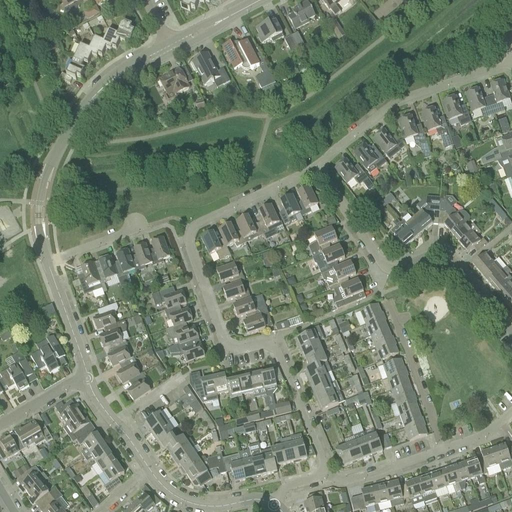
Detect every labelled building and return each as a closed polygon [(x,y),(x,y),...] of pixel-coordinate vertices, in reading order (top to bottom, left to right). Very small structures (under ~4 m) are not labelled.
[(59,0),(64,9),(81,0),(83,0),(85,2),(89,0),(93,0),(98,7),(111,0),(59,0)] [(194,0),(183,0),(180,8),(190,12),(191,9),(195,11),(199,3),(199,2),(195,0),(194,0)] [(319,0),(329,12),(330,11),(335,17),(340,13),(335,7),(343,0),(319,0)] [(315,18),(312,12),(307,3),(299,7),(300,10),(293,13),(294,15),(288,18),(295,32),(310,24),(308,22),(315,18)] [(87,21),(99,15),(95,8),(83,13),(87,21)] [(112,19),(123,13),(120,8),(109,13),(112,19)] [(89,29),(103,21),(101,18),(87,25),(89,29)] [(284,38),(280,31),(275,22),(269,25),(268,23),(256,30),(259,36),(257,37),(262,46),(271,41),(273,44),(284,38)] [(345,50),(351,46),(335,22),(329,26),(345,50)] [(130,32),(132,28),(122,24),(117,35),(118,35),(120,41),(125,43),(126,41),(130,43),(134,33),(130,32)] [(117,35),(108,31),(103,42),(103,43),(106,48),(106,49),(111,51),(112,48),(116,50),(120,41),(118,35),(117,35)] [(72,42),(77,40),(73,32),(68,35),(72,42)] [(299,53),(306,50),(297,34),(291,37),(298,50),(299,53)] [(291,53),(298,50),(291,37),(284,41),(291,53)] [(103,42),(103,43),(94,39),(89,50),(92,56),(97,58),(98,56),(102,58),(106,49),(106,48),(103,43),(103,42)] [(259,67),(251,52),(247,43),(240,46),(239,44),(238,43),(237,43),(236,43),(234,43),(231,45),(230,43),(222,48),(234,70),(240,67),(241,67),(242,68),(243,69),(244,70),(246,70),(248,70),(250,69),(251,71),(259,67)] [(89,50),(80,46),(75,58),(73,61),(83,66),(84,63),(88,65),(92,56),(89,50)] [(195,73),(196,72),(204,87),(218,79),(222,86),(230,82),(223,70),(217,73),(208,55),(190,64),(195,73)] [(73,61),(75,58),(66,77),(62,74),(59,80),(70,85),(72,79),(76,81),(77,78),(81,80),(85,71),(81,69),(83,66),(73,61)] [(190,89),(180,71),(180,70),(171,74),(171,75),(159,82),(165,94),(162,95),(167,105),(180,99),(178,95),(190,89)] [(274,84),(275,84),(267,70),(262,73),(263,75),(260,76),(264,84),(259,86),(261,91),(261,90),(263,93),(275,87),(274,84)] [(502,104),(510,101),(503,82),(490,86),(494,99),(489,101),(493,115),(504,112),(502,104)] [(229,90),(234,99),(239,96),(234,87),(229,90)] [(489,101),(483,103),(478,90),(465,95),(472,114),(476,113),(476,114),(481,112),(483,119),(493,115),(489,101)] [(466,109),(460,111),(456,98),(442,103),(449,122),(453,121),(453,122),(458,120),(460,127),(471,124),(466,109)] [(204,109),(204,108),(203,101),(195,103),(196,111),(204,109)] [(444,121),(438,123),(434,110),(421,114),(427,134),(431,133),(436,132),(438,138),(440,138),(444,150),(453,147),(444,121)] [(421,128),(415,130),(411,118),(398,122),(404,141),(413,139),(416,147),(419,146),(421,150),(420,150),(424,161),(432,158),(421,128)] [(508,125),(500,128),(502,134),(510,131),(508,125)] [(384,131),(373,140),(379,148),(385,156),(388,160),(395,154),(404,147),(403,146),(397,138),(392,142),(391,140),(384,131)] [(494,151),(481,161),(483,167),(494,163),(494,164),(511,157),(511,135),(511,136),(501,140),(502,143),(501,144),(503,148),(494,151)] [(461,142),(454,145),(456,151),(463,148),(461,142)] [(365,146),(354,155),(360,163),(366,171),(373,165),(377,170),(377,171),(386,164),(384,161),(378,153),(373,157),(368,151),(365,146)] [(511,157),(494,164),(497,163),(498,164),(499,167),(500,169),(502,170),(506,181),(511,178),(511,157)] [(346,161),(334,170),(347,186),(354,180),(359,187),(362,184),(369,192),(374,188),(365,176),(359,168),(354,172),(352,170),(346,161)] [(472,179),(479,176),(473,161),(466,164),(472,179)] [(318,206),(315,201),(309,189),(297,194),(302,204),(296,206),(292,197),(302,217),(310,214),(309,210),(318,206)] [(385,208),(395,200),(391,196),(382,203),(385,208)] [(301,217),(302,217),(292,197),(280,202),(284,212),(279,215),(284,226),(293,222),(292,218),(300,215),(301,217)] [(439,213),(438,226),(443,226),(451,235),(465,224),(464,224),(470,219),(469,219),(469,218),(468,216),(467,215),(465,214),(463,213),(461,213),(459,213),(457,214),(453,210),(452,210),(452,209),(445,202),(445,201),(440,201),(439,206),(439,213)] [(495,214),(500,210),(492,201),(487,205),(495,214)] [(365,212),(371,208),(367,203),(362,206),(365,212)] [(421,212),(412,220),(423,233),(432,225),(438,226),(439,213),(439,206),(426,205),(426,208),(421,212)] [(279,224),(275,216),(271,207),(259,212),(263,222),(258,224),(263,236),(266,241),(276,237),(277,233),(276,230),(282,227),(281,223),(279,224)] [(504,221),(507,218),(500,210),(495,214),(502,222),(504,221)] [(258,224),(252,227),(248,218),(236,223),(240,233),(246,244),(249,244),(250,243),(252,243),(253,241),(254,240),(263,236),(258,224)] [(329,228),(336,225),(333,218),(326,221),(329,228)] [(414,241),(423,233),(412,220),(406,226),(403,222),(400,225),(414,241)] [(414,241),(400,225),(396,221),(392,224),(396,228),(391,232),(391,233),(386,237),(397,249),(401,246),(404,249),(414,241)] [(473,225),(468,229),(465,224),(451,235),(459,245),(477,230),(473,225)] [(240,233),(235,235),(230,226),(218,231),(223,241),(227,251),(227,249),(235,245),(236,248),(246,244),(240,233)] [(316,243),(308,248),(312,259),(318,256),(329,251),(326,246),(329,245),(331,244),(337,242),(332,229),(322,233),(314,237),(316,243)] [(475,237),(480,233),(477,230),(459,245),(467,254),(473,249),(477,253),(487,245),(483,240),(480,242),(475,237)] [(227,251),(223,241),(218,231),(223,241),(217,243),(213,234),(201,240),(209,257),(215,254),(219,262),(230,257),(227,251)] [(162,261),(170,258),(163,239),(151,243),(155,253),(149,255),(145,245),(145,246),(153,267),(163,264),(162,261)] [(153,267),(145,246),(134,250),(137,260),(131,262),(128,252),(135,274),(146,270),(145,267),(152,265),(153,268),(153,267)] [(312,259),(314,265),(316,266),(321,276),(326,274),(336,269),(334,264),(337,262),(338,262),(344,259),(339,247),(330,251),(329,251),(318,256),(312,259)] [(135,274),(128,252),(116,256),(120,266),(114,268),(110,258),(121,290),(129,287),(131,284),(128,276),(127,274),(134,271),(135,274)] [(493,264),(485,255),(472,266),(480,275),(493,264)] [(96,274),(93,264),(102,290),(101,286),(111,283),(110,280),(117,277),(121,290),(110,258),(106,260),(105,257),(97,260),(102,272),(96,274)] [(493,264),(480,275),(488,284),(506,268),(498,260),(493,264)] [(93,264),(92,265),(91,262),(84,265),(85,267),(81,269),(85,278),(78,281),(83,294),(86,296),(102,290),(93,264)] [(326,274),(321,276),(323,282),(326,283),(330,293),(334,291),(340,288),(347,285),(345,280),(348,279),(355,275),(355,274),(351,266),(350,263),(341,267),(336,269),(326,274)] [(241,273),(238,274),(234,265),(216,272),(221,284),(230,281),(232,286),(244,282),(241,273)] [(508,276),(511,274),(506,268),(488,284),(496,293),(511,279),(511,280),(508,276)] [(160,286),(169,283),(167,277),(158,281),(159,285),(160,286)] [(504,302),(511,295),(511,279),(496,293),(504,302)] [(333,302),(333,303),(335,307),(336,311),(356,303),(353,297),(363,293),(358,281),(347,285),(340,288),(343,295),(337,298),(336,298),(335,299),(334,300),(333,302)] [(241,284),(244,282),(232,286),(232,287),(222,290),(227,303),(237,299),(239,305),(250,301),(249,300),(250,300),(247,291),(244,292),(241,284)] [(158,294),(151,296),(155,307),(161,305),(164,304),(167,311),(186,304),(182,293),(172,296),(170,290),(160,293),(158,294)] [(263,305),(253,308),(250,301),(239,305),(233,307),(237,319),(247,316),(249,321),(243,324),(249,321),(261,317),(268,315),(265,307),(264,307),(263,305)] [(176,308),(186,304),(167,311),(164,312),(168,322),(170,321),(172,329),(165,331),(166,331),(192,322),(188,310),(178,314),(176,308)] [(116,313),(118,310),(116,305),(112,307),(112,306),(100,311),(103,317),(93,320),(97,332),(116,325),(115,325),(113,318),(116,317),(114,313),(116,313)] [(46,320),(55,315),(52,306),(42,311),(46,320)] [(365,325),(383,318),(377,306),(360,313),(365,325)] [(272,327),(268,315),(261,317),(249,321),(243,324),(247,336),(272,327)] [(370,337),(388,330),(383,318),(365,325),(370,337)] [(348,323),(343,325),(340,319),(336,321),(342,336),(351,332),(348,323)] [(332,331),(336,329),(333,321),(328,323),(332,331)] [(124,334),(126,326),(124,322),(115,325),(116,325),(97,332),(107,329),(109,334),(99,338),(103,349),(122,343),(122,342),(119,336),(124,334)] [(182,326),(192,322),(166,331),(169,342),(171,341),(173,348),(169,350),(198,339),(198,338),(201,337),(198,329),(195,330),(194,328),(184,331),(182,326)] [(289,330),(289,329),(287,322),(275,326),(277,333),(289,330)] [(298,348),(299,351),(318,343),(324,340),(318,328),(312,330),(313,333),(297,340),(300,347),(298,348)] [(376,350),(393,343),(388,330),(370,337),(376,350)] [(7,333),(0,336),(0,337),(3,343),(10,338),(7,333)] [(338,346),(343,344),(340,336),(334,338),(338,346)] [(39,352),(30,357),(34,364),(39,372),(46,368),(50,376),(60,370),(56,363),(63,358),(65,357),(53,337),(45,342),(47,347),(39,352)] [(189,343),(199,340),(198,339),(169,350),(172,358),(180,358),(183,357),(186,364),(205,357),(201,345),(191,349),(189,343)] [(130,352),(125,342),(125,341),(122,342),(122,343),(103,349),(103,350),(113,346),(116,353),(107,357),(112,368),(133,359),(133,358),(130,360),(127,353),(130,352)] [(305,360),(322,353),(318,343),(299,351),(301,354),(302,354),(305,360)] [(381,362),(398,355),(393,343),(376,350),(381,362)] [(341,354),(346,352),(343,344),(338,346),(341,354)] [(34,375),(29,367),(21,353),(11,358),(16,366),(0,375),(0,376),(2,380),(6,387),(8,390),(15,386),(19,394),(29,388),(24,380),(27,379),(34,375)] [(160,362),(164,359),(162,353),(160,353),(156,355),(160,362)] [(304,373),(326,363),(322,353),(305,360),(308,367),(306,368),(308,371),(304,372),(304,373)] [(348,356),(343,358),(347,367),(351,364),(348,356)] [(136,369),(138,368),(133,359),(112,368),(112,369),(122,364),(125,370),(116,375),(122,386),(142,375),(142,374),(139,376),(136,369)] [(387,379),(405,373),(401,361),(383,367),(387,379)] [(326,363),(304,373),(308,383),(326,375),(331,373),(326,363)] [(350,375),(355,372),(351,364),(347,367),(350,375)] [(160,375),(164,372),(160,365),(156,368),(160,375)] [(277,391),(277,388),(273,371),(261,374),(265,391),(266,399),(273,397),(273,396),(277,391)] [(367,379),(366,380),(363,372),(358,373),(362,382),(361,382),(364,388),(369,386),(367,379)] [(392,392),(409,386),(405,373),(387,379),(392,392)] [(253,394),(265,391),(261,374),(249,377),(253,394)] [(149,384),(143,376),(142,375),(122,386),(131,381),(135,387),(127,393),(134,403),(150,392),(146,386),(149,384)] [(313,393),(330,385),(326,375),(308,383),(313,393)] [(230,402),(224,376),(213,379),(217,396),(228,393),(230,402)] [(237,379),(226,382),(225,376),(224,376),(230,402),(236,401),(237,403),(238,404),(242,403),(241,398),(241,397),(241,396),(237,379)] [(241,396),(253,394),(249,377),(237,379),(241,396)] [(354,387),(359,385),(357,377),(351,378),(352,379),(348,380),(350,388),(352,388),(354,387)] [(216,396),(217,396),(213,379),(201,382),(202,386),(194,389),(192,390),(202,405),(218,401),(216,396)] [(330,385),(313,393),(317,403),(334,395),(330,385)] [(358,397),(363,395),(359,385),(354,387),(352,388),(355,387),(358,397)] [(396,405),(414,398),(409,386),(392,392),(396,405)] [(190,393),(187,388),(182,391),(185,396),(186,396),(190,393)] [(190,407),(197,402),(190,393),(186,396),(185,396),(178,401),(184,410),(190,406),(190,407)] [(336,399),(341,397),(339,393),(334,395),(317,403),(321,413),(338,405),(336,399)] [(356,398),(350,400),(352,405),(356,403),(358,402),(359,403),(364,401),(363,396),(363,395),(358,397),(356,398)] [(400,417),(418,411),(414,398),(396,405),(400,417)] [(350,400),(345,403),(348,410),(354,408),(352,405),(350,400)] [(203,411),(199,406),(197,402),(190,407),(196,416),(203,411)] [(77,406),(74,408),(70,403),(61,409),(59,406),(54,408),(58,415),(59,415),(60,417),(60,418),(66,427),(81,417),(79,414),(81,412),(77,406)] [(271,418),(291,413),(288,404),(274,407),(269,409),(269,413),(270,413),(271,418)] [(405,430),(422,424),(418,411),(400,417),(405,430)] [(204,423),(209,420),(204,413),(199,416),(204,423)] [(248,424),(260,421),(258,413),(246,416),(247,419),(248,424)] [(271,418),(270,413),(269,413),(259,415),(258,413),(260,421),(271,418)] [(166,423),(160,414),(159,414),(144,424),(150,434),(166,423)] [(248,424),(247,419),(246,416),(234,419),(236,429),(237,428),(237,427),(248,424)] [(86,418),(83,420),(81,417),(66,427),(63,429),(73,444),(76,442),(86,435),(82,430),(90,424),(86,418)] [(280,424),(286,423),(285,418),(274,421),(276,426),(280,425),(280,424)] [(226,426),(224,427),(224,428),(225,433),(226,432),(226,433),(232,431),(237,430),(236,429),(234,419),(233,420),(235,424),(226,426)] [(209,430),(214,427),(209,420),(204,423),(209,430)] [(45,429),(40,432),(33,421),(27,425),(28,428),(25,430),(34,444),(35,447),(45,441),(46,444),(52,440),(45,429)] [(156,443),(172,432),(166,423),(150,434),(156,443)] [(266,432),(265,428),(264,423),(258,425),(260,433),(266,432)] [(409,442),(427,436),(422,424),(405,430),(409,442)] [(249,427),(243,428),(244,433),(245,436),(255,433),(253,426),(249,427)] [(25,430),(22,431),(20,429),(14,433),(20,443),(15,447),(10,438),(10,439),(19,453),(34,444),(25,430)] [(183,437),(177,441),(172,432),(156,443),(162,451),(183,437)] [(363,433),(353,437),(355,444),(362,460),(372,456),(366,440),(363,433)] [(376,436),(366,440),(364,434),(372,456),(382,452),(376,436)] [(97,435),(90,439),(87,435),(86,435),(76,442),(80,447),(83,445),(86,450),(81,454),(84,459),(104,445),(97,435)] [(391,448),(388,439),(387,436),(380,438),(385,451),(391,448)] [(190,440),(187,442),(183,437),(162,451),(163,452),(166,449),(172,458),(193,444),(190,440)] [(10,439),(6,441),(5,438),(0,440),(0,443),(5,452),(0,455),(0,457),(3,463),(19,453),(10,439)] [(290,439),(280,442),(282,448),(286,465),(296,462),(292,445),(290,439)] [(307,460),(304,450),(303,442),(292,445),(296,462),(307,460)] [(192,451),(195,448),(193,444),(172,458),(178,467),(195,456),(192,451)] [(355,444),(345,447),(352,464),(362,460),(355,444)] [(96,465),(110,455),(104,445),(84,459),(87,463),(92,459),(96,465)] [(505,446),(493,450),(499,467),(500,472),(511,468),(511,448),(507,451),(505,446)] [(341,468),(352,464),(345,447),(335,451),(341,468)] [(276,468),(286,465),(282,448),(271,450),(277,473),(276,468)] [(271,450),(260,453),(266,476),(277,473),(271,450)] [(486,471),(499,467),(493,450),(481,455),(483,461),(477,463),(476,460),(482,477),(488,475),(486,471)] [(256,478),(248,451),(238,453),(239,456),(245,481),(256,478)] [(260,453),(250,456),(256,478),(266,476),(260,453)] [(103,475),(117,465),(110,455),(96,465),(103,475)] [(202,458),(199,460),(195,456),(178,467),(184,476),(206,461),(205,459),(202,458)] [(239,456),(223,460),(224,464),(226,474),(232,473),(235,484),(245,481),(239,456)] [(226,474),(224,464),(222,457),(216,458),(208,460),(206,461),(184,476),(186,475),(192,484),(194,486),(198,487),(199,486),(200,488),(212,480),(207,474),(210,471),(218,469),(219,476),(226,474)] [(482,477),(476,460),(464,464),(470,481),(476,479),(478,487),(485,484),(482,477)] [(464,464),(452,468),(461,492),(464,491),(465,482),(470,481),(464,464)] [(117,480),(124,475),(117,465),(103,475),(109,484),(103,488),(109,496),(121,485),(117,480)] [(43,474),(41,476),(35,468),(30,472),(24,476),(28,481),(18,489),(23,495),(25,493),(28,496),(42,485),(41,484),(47,480),(43,474)] [(455,494),(461,492),(452,468),(440,473),(446,489),(452,487),(455,494)] [(70,481),(75,478),(69,469),(64,472),(70,481)] [(21,470),(13,475),(17,481),(24,476),(21,470)] [(434,493),(446,489),(440,473),(429,477),(434,493)] [(76,485),(81,482),(78,477),(73,480),(76,485)] [(436,500),(434,493),(429,477),(417,481),(422,497),(424,503),(425,504),(436,500)] [(424,503),(422,497),(417,481),(405,485),(410,500),(412,507),(424,503)] [(405,486),(399,487),(398,483),(385,486),(391,509),(404,506),(403,502),(410,500),(405,485),(404,485),(405,486)] [(55,489),(49,494),(42,485),(28,496),(30,499),(28,501),(32,506),(42,498),(46,504),(59,494),(55,489)] [(378,511),(391,509),(385,486),(373,489),(378,511)] [(87,501),(92,497),(85,487),(80,490),(87,501)] [(378,511),(373,489),(361,492),(362,497),(356,498),(359,510),(359,511),(361,511),(366,511),(365,509),(374,507),(375,511),(378,511)] [(59,500),(62,498),(59,494),(46,504),(50,509),(46,511),(64,511),(67,510),(59,500)] [(324,511),(322,500),(323,500),(321,494),(307,497),(309,503),(304,504),(306,511),(326,511),(328,511),(325,511),(324,511)] [(144,495),(134,504),(141,511),(158,511),(155,508),(160,504),(154,497),(149,501),(144,495)] [(354,511),(359,511),(359,510),(356,498),(350,500),(354,511)] [(478,505),(476,500),(469,502),(470,507),(466,509),(467,511),(474,511),(480,510),(478,505)] [(480,510),(492,506),(490,500),(478,505),(480,510)]
